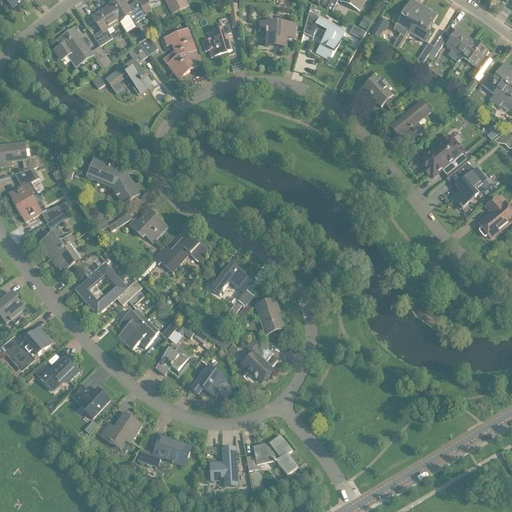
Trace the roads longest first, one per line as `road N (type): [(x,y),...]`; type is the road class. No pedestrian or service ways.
road 1 (residential): [(284,406),(311,342),(297,289),(260,252),(184,210),(159,171),(164,131),(209,92),(283,83),(340,111),(459,258),(511,280)]
road 2 (residential): [(284,406),(250,422),(208,425),(156,404),(67,324),(0,233)]
road 3 (tertiary): [(355,508),(511,414)]
road 4 (residential): [(355,508),(284,406)]
